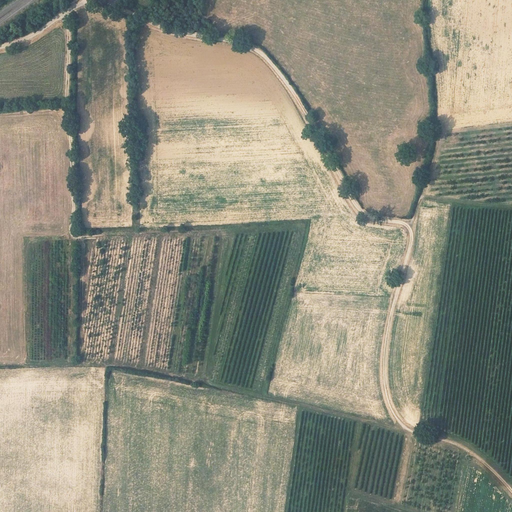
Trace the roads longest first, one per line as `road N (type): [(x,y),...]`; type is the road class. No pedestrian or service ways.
road 1 (track): [(511,491),(454,443),(407,429),(390,404),(384,349),(408,227),(357,208),(303,108),(260,53),(181,34),(101,0)]
road 2 (track): [(94,361),(407,429)]
road 3 (track): [(64,13),(72,235),(100,236)]
